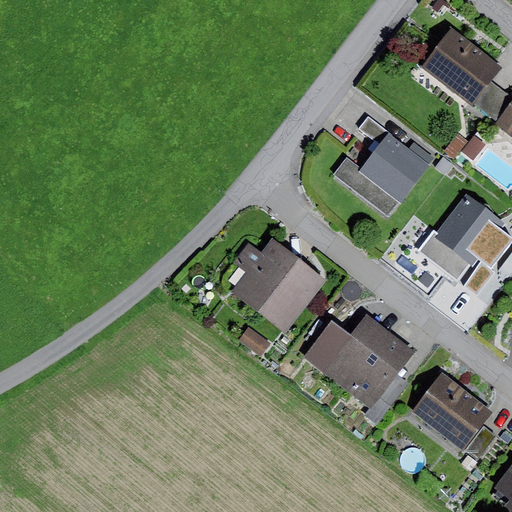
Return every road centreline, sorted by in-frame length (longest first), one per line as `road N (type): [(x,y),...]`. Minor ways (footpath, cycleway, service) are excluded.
road 1 (residential): [(250,182),(511,382)]
road 2 (unclassified): [(250,182),(127,304),(0,380)]
road 3 (residential): [(396,0),(250,182)]
